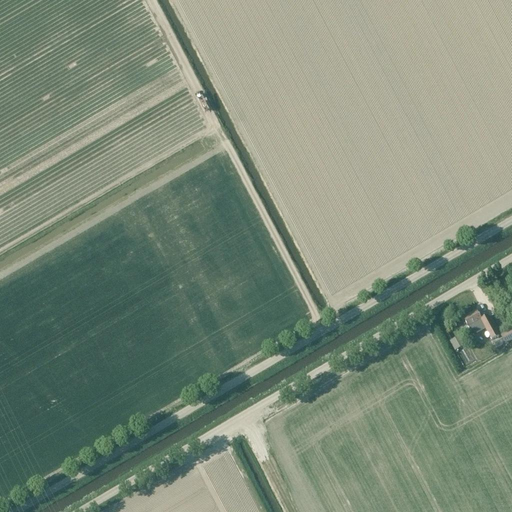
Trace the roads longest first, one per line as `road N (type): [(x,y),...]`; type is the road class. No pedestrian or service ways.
road 1 (unclassified): [(511,221),(20,511)]
road 2 (unclassified): [(84,511),(511,260)]
